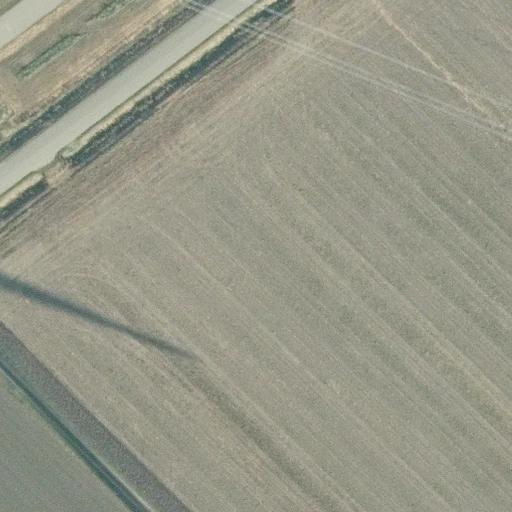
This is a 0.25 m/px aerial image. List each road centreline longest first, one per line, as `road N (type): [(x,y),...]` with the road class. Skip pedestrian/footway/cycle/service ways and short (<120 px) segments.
road 1 (unclassified): [(0,179),(231,0)]
road 2 (track): [(149,511),(0,360)]
